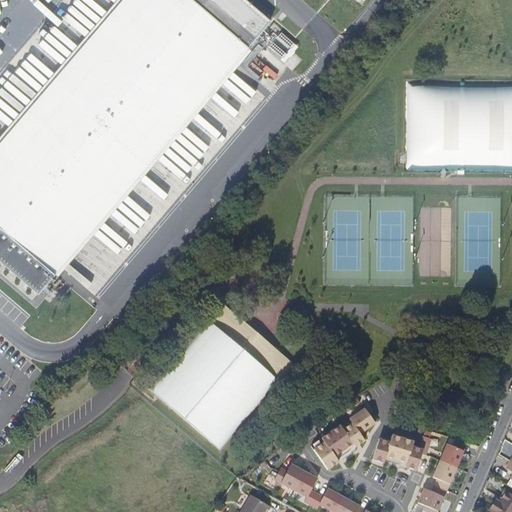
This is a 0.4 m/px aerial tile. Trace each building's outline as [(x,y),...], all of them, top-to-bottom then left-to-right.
[(0,262),(37,294),(271,21),(246,0),(122,0),(0,143),(0,262)] [(361,30),(350,20),(338,34),(349,44),(361,30)] [(283,61),(298,48),(284,30),(268,42),(283,61)] [(235,71),(206,103),(228,123),(257,91),(235,71)] [(255,332),(222,305),(208,322),(148,390),(184,420),(220,451),(278,382),(293,365),(255,332)] [(340,423),(311,443),(328,467),(339,459),(335,453),(349,443),(353,449),(357,447),(355,444),(365,438),(360,431),(375,420),(365,406),(349,416),(352,420),(343,427),(340,423)] [(406,464),(417,467),(422,451),(426,452),(432,435),(424,433),(420,445),(413,444),(415,439),(393,432),(391,439),(379,436),(373,456),(384,460),(386,453),(403,458),(401,465),(405,466),(406,464)] [(441,457),(457,464),(464,448),(448,441),(441,457)] [(435,482),(447,487),(457,464),(441,457),(433,474),(438,476),(435,482)] [(287,470),(281,467),(275,479),(293,489),(304,469),(291,462),(287,470)] [(318,476),(304,469),(293,489),(307,496),(305,500),(310,503),(317,491),(311,488),(318,476)] [(447,487),(435,482),(432,488),(425,485),(419,500),(425,502),(439,508),(447,487)] [(317,491),(310,503),(318,507),(320,503),(335,511),(344,495),(328,486),(324,494),(317,491)] [(491,511),(511,511),(511,497),(503,491),(497,501),(495,500),(489,510),(491,511)] [(344,495),(335,511),(337,511),(363,511),(365,508),(359,504),(360,503),(344,495)] [(240,511),(264,511),(268,506),(251,496),(240,511)] [(425,502),(424,506),(436,511),(437,511),(439,508),(425,502)]
